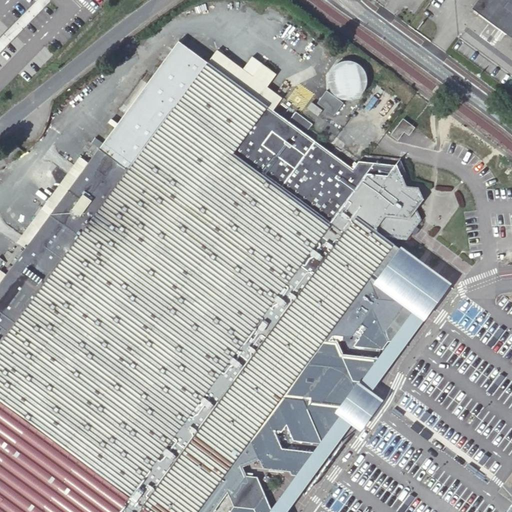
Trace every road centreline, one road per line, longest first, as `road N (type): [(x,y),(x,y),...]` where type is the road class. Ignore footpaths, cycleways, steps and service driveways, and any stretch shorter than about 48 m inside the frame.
road 1 (unclassified): [(344,1),(511,123)]
road 2 (unclassified): [(161,0),(0,128)]
